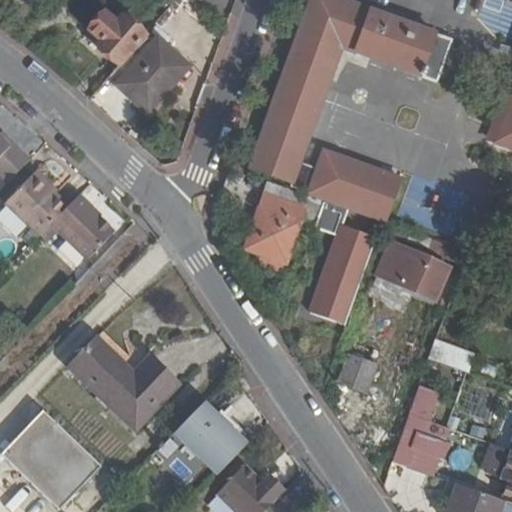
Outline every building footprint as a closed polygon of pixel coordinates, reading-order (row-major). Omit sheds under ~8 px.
[(3,0),(7,11),(31,0),(3,0)] [(334,0),(316,0),(312,12),(450,61),(456,42),(334,0)] [(97,47),(120,65),(146,35),(124,15),(117,23),(104,12),(90,29),(103,40),(97,47)] [(295,184),(302,165),(343,50),(442,84),(450,61),(312,12),(254,170),(295,184)] [(159,91),(164,96),(185,72),(154,46),(117,88),(142,109),(159,91)] [(511,81),(511,82),(489,148),(505,153),(511,155),(511,81)] [(149,114),(164,96),(159,91),(142,109),(149,114)] [(10,149),(0,139),(0,177),(8,185),(30,163),(14,147),(10,149)] [(319,171),(311,193),(389,220),(403,180),(325,153),(319,171)] [(302,165),(295,184),(294,187),(311,193),(319,171),(302,165)] [(39,173),(35,177),(53,195),(56,191),(39,173)] [(6,205),(41,239),(52,228),(68,210),(53,195),(35,177),(6,205)] [(322,202),(270,185),(247,250),(261,255),(283,263),(286,264),(306,212),(317,216),(322,202)] [(104,218),(82,197),(79,199),(101,223),(104,218)] [(68,210),(52,228),(90,265),(116,238),(101,223),(79,199),(68,210)] [(347,211),(322,202),(317,216),(312,229),(334,236),(338,225),(342,226),(347,211)] [(374,237),(342,226),(338,225),(334,236),(308,313),(344,325),(374,237)] [(435,301),(450,269),(393,243),(376,284),(400,295),(404,287),(435,301)] [(489,260),(471,254),(465,272),(483,278),(489,260)] [(283,263),(261,255),(257,266),(279,274),(283,263)] [(106,333),(99,340),(139,376),(154,359),(145,351),(139,359),(135,359),(106,333)] [(139,376),(99,340),(71,369),(141,433),(183,387),(154,359),(139,376)] [(435,340),(428,359),(468,373),(475,354),(435,340)] [(366,396),(376,368),(349,359),(340,387),(366,396)] [(411,417),(394,463),(407,468),(436,478),(442,460),(447,462),(453,444),(447,442),(451,429),(447,428),(433,423),(444,393),(422,385),(411,417)] [(239,438),(205,407),(175,438),(209,469),(239,438)] [(64,511),(104,471),(45,414),(4,457),(61,511),(64,511)] [(407,468),(394,463),(390,475),(403,480),(407,468)] [(233,511),(270,511),(284,498),(271,486),(267,490),(246,469),(218,497),(233,511)] [(500,511),(504,502),(457,486),(448,511),(500,511)]
